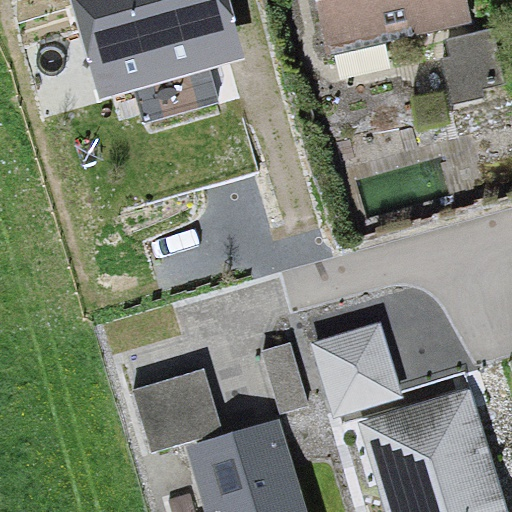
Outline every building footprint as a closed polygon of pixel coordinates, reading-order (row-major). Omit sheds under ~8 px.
[(226,0),(72,0),(100,98),(243,57),(226,0)] [(319,0),(330,51),(472,22),(467,0),(319,0)] [(490,33),(448,44),(461,93),(503,82),(490,33)] [(380,324),(311,344),(333,419),(403,398),(380,324)] [(290,343),(261,352),(279,414),(308,406),(290,343)] [(204,370),(132,390),(151,453),(222,432),(204,370)] [(507,511),(471,388),(358,422),(385,511),(507,511)] [(307,511),(279,420),(186,448),(205,511),(307,511)]
